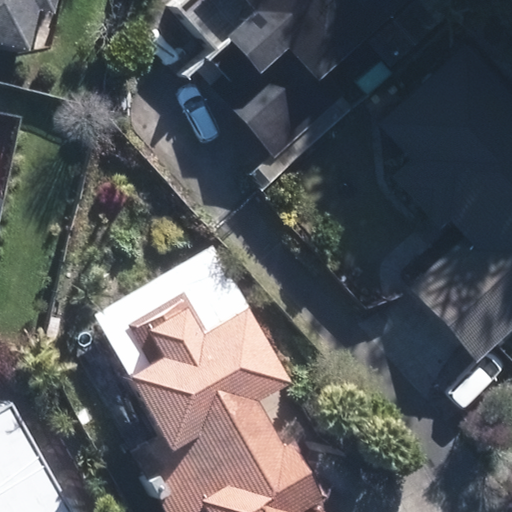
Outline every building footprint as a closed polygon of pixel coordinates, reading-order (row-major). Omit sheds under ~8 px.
[(0,0),(0,43),(22,47),(29,6),(48,9),(49,0),(0,0)] [(390,3),(387,0),(226,0),(235,9),(209,30),(247,77),(220,100),(266,156),(339,95),(315,65),(390,3)] [(511,111),(482,77),(377,169),(431,232),(440,224),(453,239),(396,288),(466,368),(511,328),(511,111)] [(310,511),(240,391),(281,368),(207,240),(75,317),(150,445),(121,462),(149,511),(310,511)] [(64,511),(0,403),(0,511),(64,511)]
